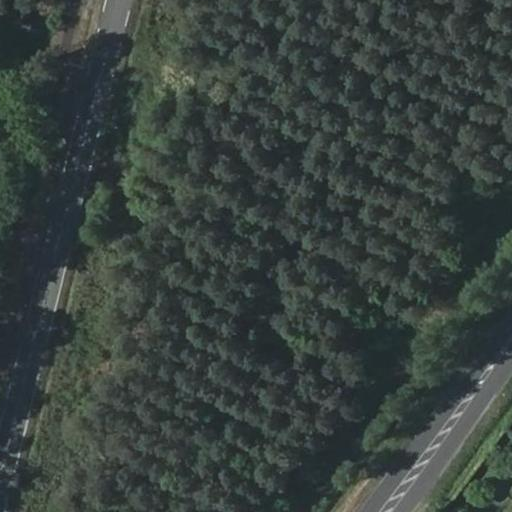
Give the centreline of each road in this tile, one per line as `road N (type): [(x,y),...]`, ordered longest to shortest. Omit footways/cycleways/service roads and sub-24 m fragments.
road 1 (secondary): [(118,0),(0,482)]
road 2 (primary): [(511,335),(383,511)]
